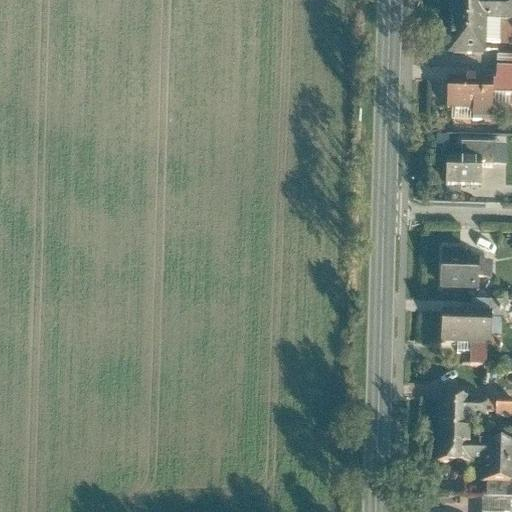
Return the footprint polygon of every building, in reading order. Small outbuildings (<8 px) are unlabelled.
[(481,0),(441,0),(442,15),(511,12),(511,0),(481,0)] [(511,12),(442,15),(444,59),(482,58),(480,26),(511,24),(511,12)] [(511,97),(511,71),(490,71),(490,81),(490,98),(511,97)] [(490,81),(444,82),(444,113),(466,113),(466,123),(490,123),(490,98),(490,81)] [(489,169),(490,149),(457,148),(456,163),(479,164),(479,168),(489,169)] [(456,163),(443,162),(442,186),(478,188),(479,168),(479,164),(456,163)] [(462,248),(432,248),(434,292),(469,291),(469,280),(490,279),(489,263),(462,264),(462,248)] [(504,306),(469,304),(469,317),(486,318),(504,319),(504,306)] [(469,317),(437,315),(435,343),(464,345),(484,345),(486,318),(469,317)] [(464,345),(463,367),(484,367),(484,345),(464,345)] [(488,402),(430,400),(429,439),(465,439),(464,429),(488,430),(488,402)] [(429,439),(428,471),(481,472),(481,486),(511,486),(511,453),(465,453),(465,439),(429,439)]
